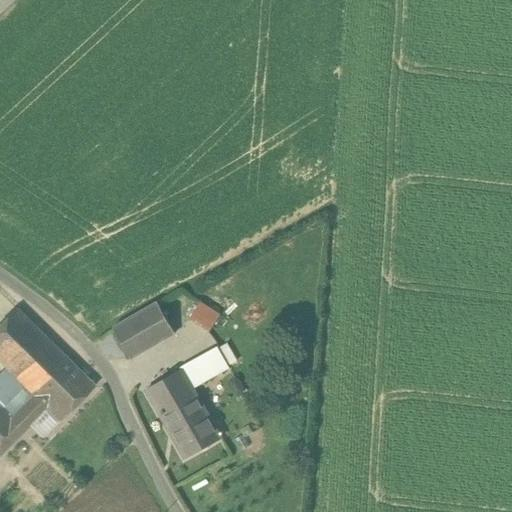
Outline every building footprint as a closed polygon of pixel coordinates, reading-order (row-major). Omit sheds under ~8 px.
[(200,301),(189,320),(208,333),(220,315),(200,301)] [(157,302),(113,326),(131,358),(175,333),(157,302)] [(65,357),(15,308),(0,323),(0,361),(30,392),(65,357)] [(217,347),(180,368),(182,371),(183,371),(193,389),(229,369),(217,347)] [(65,357),(30,392),(34,395),(11,418),(10,419),(24,432),(35,421),(39,424),(48,415),(41,408),(44,405),(60,421),(95,386),(65,357)] [(3,370),(0,373),(0,402),(4,407),(22,389),(3,370)] [(182,371),(146,391),(162,419),(198,399),(193,389),(183,371),(182,371)] [(198,399),(162,419),(184,459),(221,438),(198,399)] [(11,418),(0,407),(0,455),(24,432),(10,419),(11,418)]
